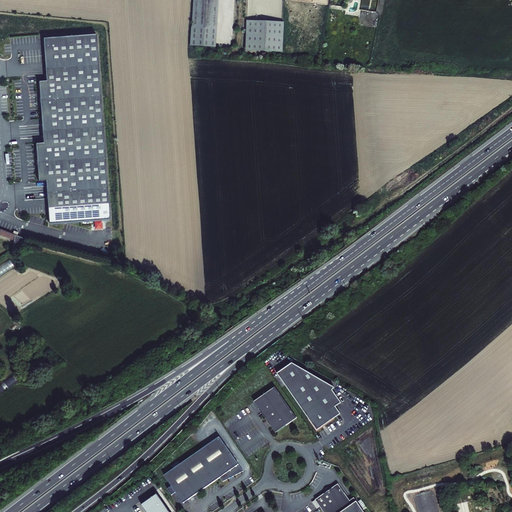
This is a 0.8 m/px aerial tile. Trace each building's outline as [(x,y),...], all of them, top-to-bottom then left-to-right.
[(193,0),(191,46),(216,47),(218,0),(193,0)] [(284,23),(246,21),(244,49),(282,51),(284,23)] [(95,34),(42,38),(45,69),(98,65),(95,34)] [(46,80),(38,81),(40,100),(100,95),(98,65),(45,69),(46,80)] [(100,95),(40,100),(42,131),(103,126),(100,95)] [(35,143),(37,162),(105,157),(103,126),(42,131),(43,142),(35,143)] [(46,180),(47,192),(107,187),(105,157),(37,162),(38,181),(46,180)] [(47,192),(49,223),(109,218),(107,187),(47,192)] [(12,247),(14,249),(29,239),(15,235),(14,236),(12,247)] [(0,265),(0,275),(14,267),(10,260),(0,265)] [(15,270),(0,279),(0,284),(17,273),(15,270)] [(331,384),(293,363),(278,373),(317,430),(341,414),(336,407),(341,403),(334,393),(331,393),(331,384)] [(0,392),(20,380),(16,374),(0,384),(0,392)] [(275,387),(254,401),(262,413),(267,420),(288,405),(275,387)] [(288,405),(267,420),(276,433),(297,418),(288,405)] [(228,450),(218,436),(179,465),(173,469),(163,476),(171,487),(167,490),(170,494),(228,450)] [(242,470),(228,450),(170,494),(171,496),(175,493),(183,504),(219,478),(222,481),(229,477),(231,476),(242,470)] [(326,494),(315,502),(319,507),(322,511),(364,511),(368,509),(362,500),(358,504),(355,499),(351,502),(339,485),(330,491),(329,489),(325,492),(326,494)] [(170,511),(158,494),(142,504),(146,511),(170,511)]
